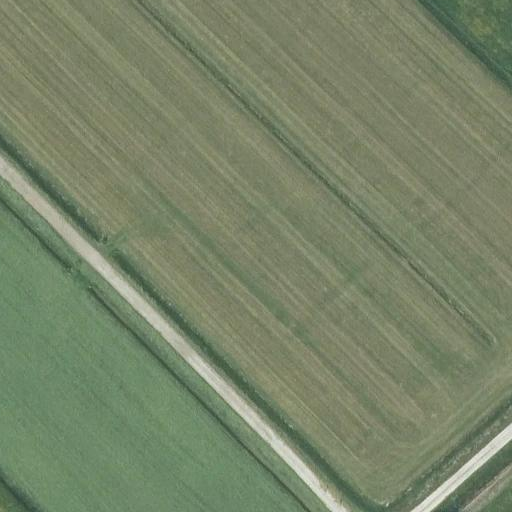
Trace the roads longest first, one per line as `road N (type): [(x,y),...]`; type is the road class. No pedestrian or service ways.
road 1 (track): [(339,511),(0,169)]
road 2 (track): [(511,432),(421,511)]
